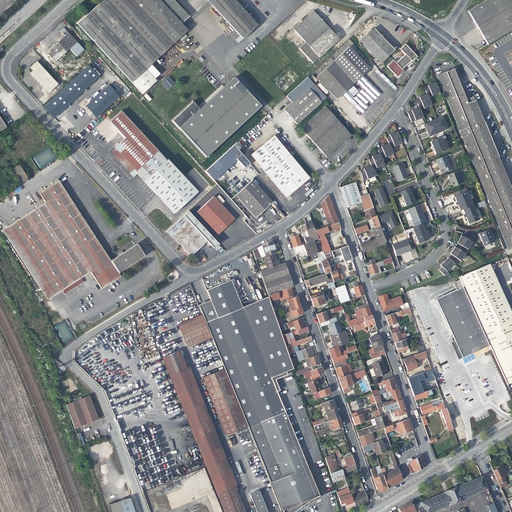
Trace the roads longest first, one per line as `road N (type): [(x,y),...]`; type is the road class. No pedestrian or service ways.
road 1 (residential): [(67,0),(6,53),(9,82),(190,275)]
road 2 (residential): [(376,507),(279,228)]
road 3 (residential): [(367,288),(420,263),(442,234),(397,110)]
road 4 (unclassified): [(100,393),(69,364),(72,345),(190,275)]
road 5 (residential): [(367,288),(433,473)]
road 6 (unclassified): [(100,393),(144,511)]
road 7 (primary): [(438,37),(482,83),(511,137)]
